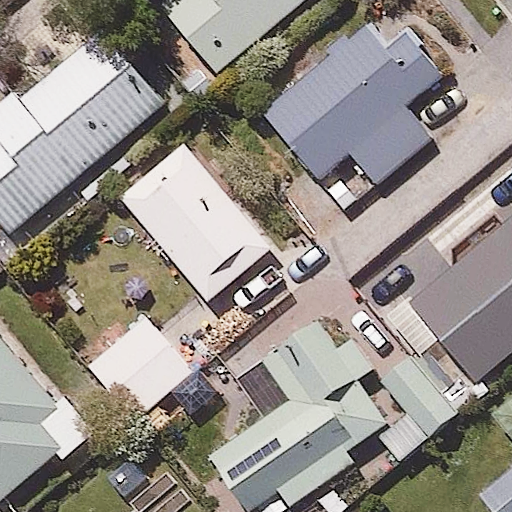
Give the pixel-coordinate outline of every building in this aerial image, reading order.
[(167,0),(165,2),(219,68),(301,0),(167,0)] [(353,152),(382,187),(439,140),(409,105),(454,68),(415,21),(390,41),(370,18),(264,107),(323,177),(353,152)] [(25,98),(15,86),(0,99),(0,213),(17,233),(170,103),(107,29),(25,98)] [(193,135),(120,192),(209,304),(282,247),(193,135)] [(511,351),(511,202),(409,290),(482,377),(511,351)] [(228,339),(193,299),(126,353),(105,329),(81,349),(138,415),(228,339)] [(405,462),(489,402),(468,371),(458,378),(431,340),(383,374),(392,386),(379,396),(367,379),(380,370),(355,334),(341,344),(312,303),(254,345),(289,393),(208,451),(253,511),(285,489),(295,505),(364,456),(356,445),(381,427),(405,462)] [(78,398),(0,311),(0,498),(4,504),(72,444),(52,421),(78,398)] [(511,453),(511,462),(483,486),(503,511),(511,511),(511,387),(480,413),(511,453)]
